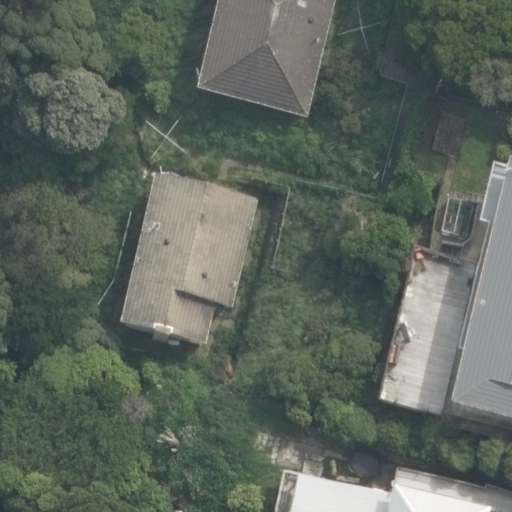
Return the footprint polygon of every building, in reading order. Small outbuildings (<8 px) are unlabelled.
[(213,0),(193,85),(301,111),(327,0),(213,0)] [(374,397),(511,423),(511,167),(492,164),(473,259),(407,245),(374,397)] [(116,321),(199,341),(210,299),(229,304),(255,196),(152,171),(116,321)] [(441,233),(468,239),(475,205),(448,199),(441,233)] [(511,511),(511,497),(397,472),(391,497),(296,476),(287,511),(511,511)]
